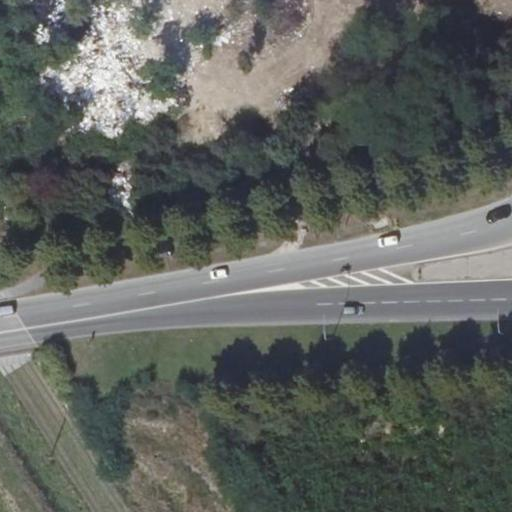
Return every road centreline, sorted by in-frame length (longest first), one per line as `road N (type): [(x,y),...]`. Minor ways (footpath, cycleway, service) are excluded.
road 1 (primary): [(511,222),(189,296)]
road 2 (primary): [(189,296),(511,292)]
road 3 (primary): [(0,326),(189,296)]
